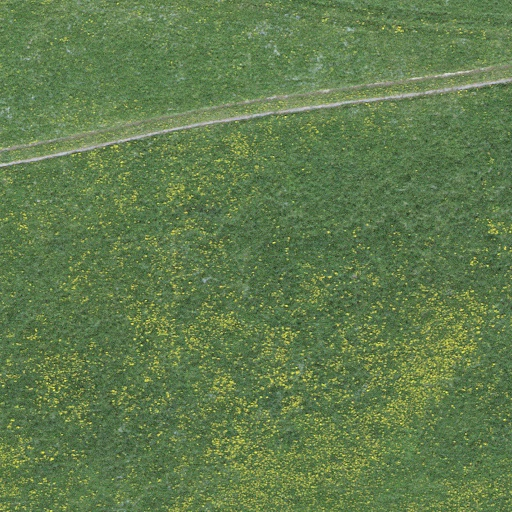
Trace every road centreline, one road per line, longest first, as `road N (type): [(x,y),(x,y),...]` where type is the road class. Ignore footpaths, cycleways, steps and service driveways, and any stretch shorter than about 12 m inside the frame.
road 1 (track): [(511,69),(172,114),(0,151)]
road 2 (track): [(284,0),(393,19),(511,24)]
